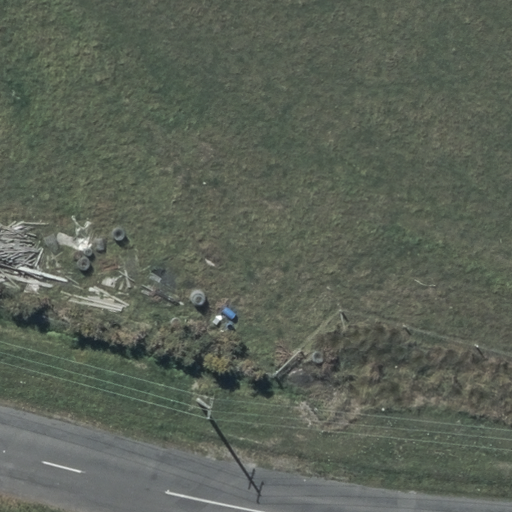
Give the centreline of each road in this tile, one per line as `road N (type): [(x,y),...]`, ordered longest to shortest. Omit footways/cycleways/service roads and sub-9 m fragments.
road 1 (residential): [(0,3),(511,60)]
road 2 (tertiary): [(0,446),(279,511)]
